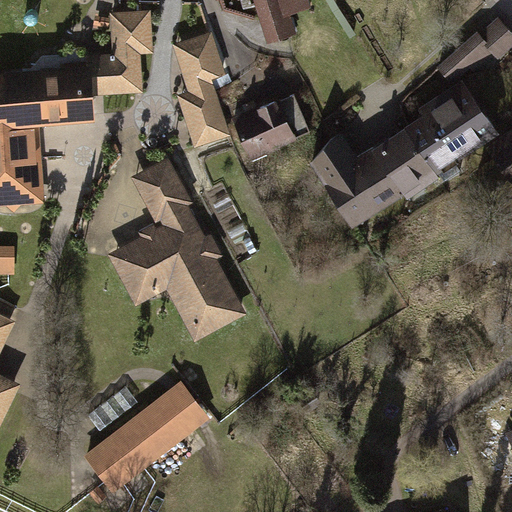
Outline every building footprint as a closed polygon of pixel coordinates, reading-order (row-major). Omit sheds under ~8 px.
[(219,0),(220,1),(222,0),(257,0),(272,42),(298,34),(292,16),(314,8),(310,0),(219,0)] [(92,59),(94,91),(144,88),(141,50),(155,49),(152,5),(111,8),(114,49),(87,51),(88,59),(92,59)] [(433,63),(452,86),(495,52),(500,58),(511,49),(511,33),(500,19),(481,33),(477,28),(433,63)] [(212,28),(173,41),(188,88),(177,91),(195,145),(231,134),(215,82),(228,78),(212,28)] [(0,201),(46,198),(41,120),(96,116),(94,91),(92,59),(88,59),(0,66),(0,201)] [(428,115),(455,157),(495,131),(465,85),(425,110),(428,115)] [(279,100),(232,122),(251,162),(298,140),(279,100)] [(410,126),(437,168),(455,157),(428,115),(410,126)] [(377,148),(404,190),(437,168),(410,126),(377,148)] [(404,190),(377,148),(357,161),(339,132),(311,158),(327,183),(338,176),(364,216),(404,190)] [(511,132),(492,147),(511,175),(511,132)] [(164,228),(115,252),(140,302),(169,287),(195,338),(248,312),(171,159),(137,175),(164,228)] [(222,194),(208,202),(235,249),(257,237),(239,207),(231,209),(222,194)] [(18,246),(0,246),(0,275),(19,275),(18,246)] [(0,355),(16,323),(0,315),(0,355)] [(0,426),(20,385),(0,375),(0,426)] [(181,382),(83,456),(112,494),(210,419),(181,382)] [(511,423),(502,428),(511,450),(511,423)]
